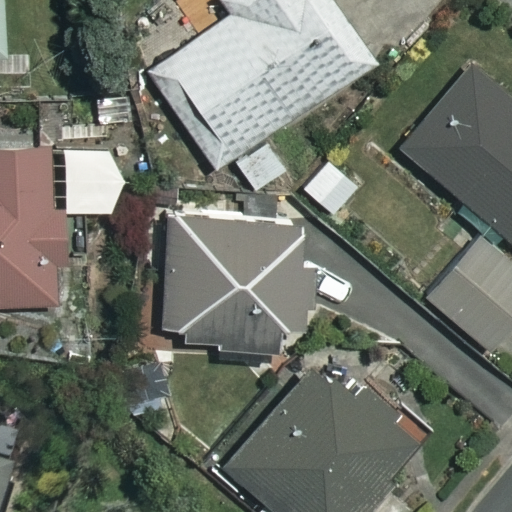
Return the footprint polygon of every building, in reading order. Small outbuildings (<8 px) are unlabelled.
[(375,64),(331,0),(228,0),(236,11),(150,69),(218,170),(375,64)] [(511,93),(472,58),(398,142),(511,242),(511,93)] [(0,311),(63,310),(60,144),(0,145),(0,311)] [(335,284),(275,212),(166,210),(164,325),(182,326),(181,341),(215,341),(215,350),(272,351),(335,284)] [(511,318),(511,265),(482,238),(430,295),(487,347),(511,318)] [(354,396),(311,359),(222,462),(279,511),(354,511),(423,434),(365,383),(354,396)] [(0,511),(12,511),(23,481),(0,473),(0,511)]
